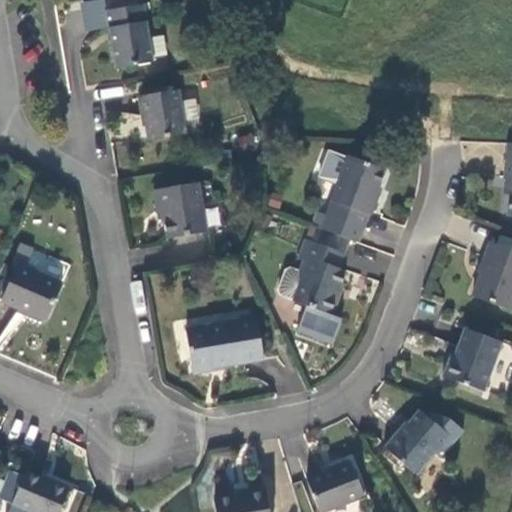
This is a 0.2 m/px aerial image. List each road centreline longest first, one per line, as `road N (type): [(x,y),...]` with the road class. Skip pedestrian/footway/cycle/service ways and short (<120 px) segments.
road 1 (residential): [(164,422),(214,428),(319,411),(348,395),(386,349),(448,153)]
road 2 (residential): [(0,66),(9,128),(104,178),(126,391)]
road 3 (residential): [(100,409),(101,443),(114,456),(149,454),(164,422)]
